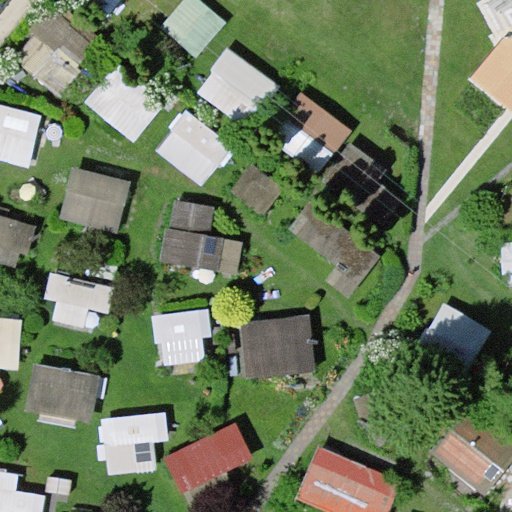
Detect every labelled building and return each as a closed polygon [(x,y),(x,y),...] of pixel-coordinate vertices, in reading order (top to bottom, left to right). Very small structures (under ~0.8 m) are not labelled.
[(67,0),(64,0),(21,48),(61,85),(106,35),(67,0)] [(222,0),(185,0),(173,16),(207,44),(235,10),(222,0)] [(233,39),(209,82),(264,112),(287,69),(233,39)] [(511,40),(481,78),(511,102),(511,100),(511,40)] [(114,61),(94,102),(150,129),(171,88),(114,61)] [(302,84),(279,133),(338,161),(361,111),(302,84)] [(0,90),(0,145),(37,158),(54,109),(0,90)] [(213,176),(242,139),(195,102),(166,139),(213,176)] [(70,208),(126,223),(140,172),(84,157),(70,208)] [(367,267),(383,246),(321,200),(305,221),(367,267)] [(213,268),(218,241),(205,238),(211,209),(177,202),(163,259),(213,268)] [(451,294),(434,330),(483,352),(499,317),(451,294)] [(166,302),(169,354),(221,351),(218,299),(166,302)] [(251,311),(258,367),(327,358),(320,302),(251,311)] [(0,304),(0,355),(26,359),(32,308),(0,304)] [(37,402),(102,409),(107,360),(42,354),(37,402)] [(167,404),(113,405),(115,459),(169,457),(167,404)] [(442,444),(497,485),(511,464),(511,434),(472,405),(442,444)] [(188,480),(263,456),(250,415),(174,440),(188,480)] [(306,486),(360,511),(376,511),(400,466),(332,433),(306,486)] [(29,511),(51,511),(55,470),(0,465),(0,511),(14,511),(15,511),(29,511)] [(78,511),(127,511),(128,511),(82,500),(78,511)]
